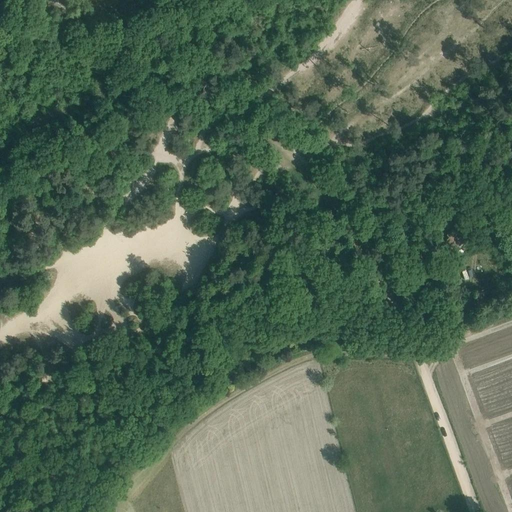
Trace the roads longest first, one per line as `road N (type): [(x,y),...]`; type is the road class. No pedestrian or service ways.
road 1 (track): [(415,353),(377,274),(278,146),(181,77),(87,31),(53,0)]
road 2 (track): [(472,511),(415,353)]
